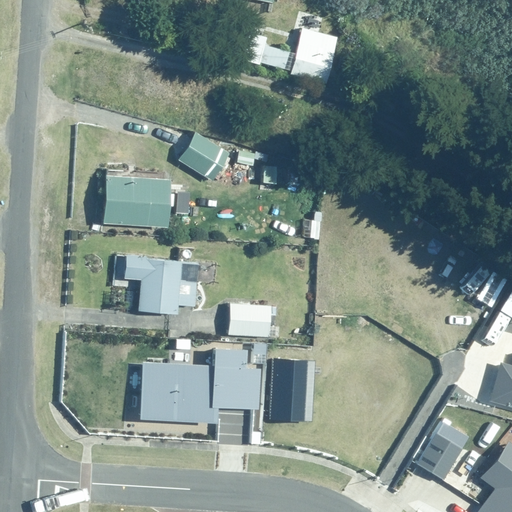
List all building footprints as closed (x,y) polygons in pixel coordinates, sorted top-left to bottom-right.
[(337,37),(302,28),(295,52),(265,44),(267,37),(244,31),(237,59),(325,82),(337,37)] [(196,131),(178,160),(212,181),(229,152),(196,131)] [(274,165),(259,165),(260,182),(275,181),(274,165)] [(168,227),(170,179),(106,175),(104,223),(168,227)] [(163,252),(122,252),(122,278),(137,278),(136,311),(175,311),(175,304),(193,304),(194,261),(162,260),(163,252)] [(267,303),(225,301),(223,333),(266,335),(267,303)] [(143,362),(140,420),(217,425),(218,408),(260,410),(263,367),(247,366),(248,351),(217,349),(216,366),(143,362)] [(312,422),(314,361),(271,360),(269,420),(312,422)] [(511,366),(501,364),(491,400),(511,405),(511,366)] [(441,419),(415,462),(442,479),(469,436),(441,419)] [(497,488),(477,511),(511,511),(511,444),(510,442),(482,477),(497,488)]
